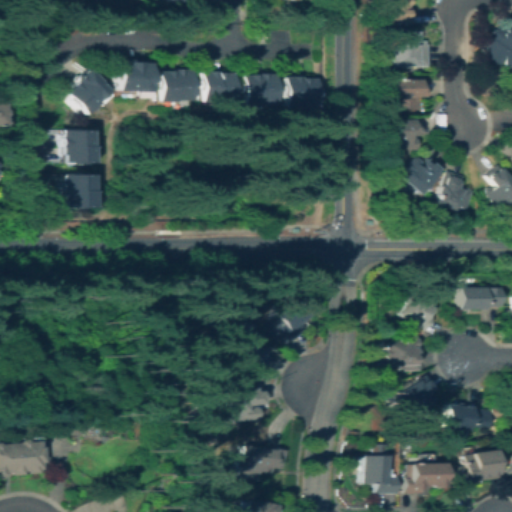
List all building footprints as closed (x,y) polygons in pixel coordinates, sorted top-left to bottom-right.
[(407,0),(407,23),(377,23),(377,0),(407,0)] [(511,25),(511,65),(510,65),(509,66),(498,66),(498,65),(482,65),(482,35),(486,35),(486,29),(489,28),(496,28),(496,25),(511,25)] [(411,30),(411,44),(415,44),(415,39),(423,40),(422,67),(402,66),(402,67),(386,66),(386,34),(395,34),(395,30),(411,30)] [(142,81),(141,92),(124,90),(107,89),(108,60),(141,62),(141,70),(143,70),(142,81)] [(80,67),(86,75),(88,73),(94,80),(93,81),(100,89),(87,101),(89,102),(76,114),(56,91),(68,81),(67,79),(80,67)] [(176,68),(176,69),(183,69),(183,75),(185,75),(184,88),(183,88),(183,99),(167,99),(167,102),(149,101),(150,70),(158,69),(166,69),(166,67),(176,68)] [(219,69),(219,70),(226,70),(226,76),(227,76),(227,89),(226,89),(225,100),(210,100),(209,103),(191,102),(192,71),(200,70),(209,70),(209,68),(219,69)] [(261,72),(261,73),(268,73),(268,79),(270,79),(270,92),(268,92),(268,104),(252,103),(252,106),(234,106),(235,74),(243,73),(251,73),(251,72),(261,72)] [(311,96),(309,109),(292,107),(276,107),(277,75),(285,75),(294,75),(294,76),(303,76),(303,78),(310,78),(310,83),(311,83),(311,96)] [(422,79),(422,96),(413,96),(413,109),(387,109),(387,97),(382,97),(383,88),(387,88),(387,79),(422,79)] [(409,119),(410,125),(412,124),(413,136),(405,136),(405,143),(411,143),(411,148),(410,148),(410,150),(388,151),(388,142),(380,142),(380,139),(376,136),(376,133),(379,130),(379,120),(409,119)] [(83,145),(83,161),(53,161),(51,146),(52,137),(52,129),(82,129),(81,145),(83,145)] [(408,154),(415,160),(419,157),(423,160),(425,158),(435,168),(411,194),(406,190),(403,194),(396,187),(399,183),(390,174),(408,154)] [(496,167),(511,186),(511,206),(505,198),(498,203),(497,202),(491,208),(477,192),(487,184),(481,178),(483,177),(482,175),(487,171),(489,173),(496,167)] [(458,176),(454,187),(456,187),(456,186),(465,189),(464,190),(467,191),(459,209),(450,206),(447,212),(427,204),(434,185),(437,185),(443,170),(458,176)] [(84,189),(83,207),(53,207),(52,199),(52,190),(51,190),(51,181),(52,174),(82,174),(82,189),(84,189)] [(419,281),(436,291),(427,306),(428,307),(425,314),(428,315),(419,331),(402,321),(404,319),(395,313),(400,304),(398,302),(403,295),(405,296),(409,289),(413,291),(419,281)] [(495,287),(495,307),(479,307),(479,309),(452,309),(452,286),(495,287)] [(296,327),(278,346),(256,323),(289,291),(307,310),(293,323),(296,327)] [(253,335),(251,346),(260,347),(257,367),(222,361),(223,354),(215,353),(216,349),(201,347),(204,334),(219,337),(228,333),(230,320),(243,323),(241,329),(254,332),(253,335)] [(412,338),(416,370),(395,372),(395,365),(382,366),(382,358),(379,356),(379,351),(381,349),(381,342),(392,341),(392,337),(412,335),(412,338)] [(420,395),(421,397),(422,396),(426,396),(429,400),(429,404),(406,421),(390,398),(387,396),(418,374),(428,388),(420,395)] [(249,387),(250,391),(255,390),(257,403),(246,405),(247,407),(252,406),(252,408),(253,408),(255,417),(253,417),(253,419),(224,423),(223,414),(222,414),(218,392),(249,387)] [(482,409),(479,429),(462,427),(462,429),(454,428),(454,429),(452,431),(448,431),(446,428),(438,427),(441,402),(466,405),(466,407),(482,409)] [(485,417),(487,408),(498,410),(496,419),(485,417)] [(14,439),(17,441),(28,440),(28,445),(30,445),(32,461),(30,461),(31,468),(27,469),(27,472),(15,473),(15,471),(12,471),(12,474),(0,474),(0,442),(7,442),(9,439),(14,439)] [(237,444),(260,448),(260,446),(280,449),(277,469),(267,467),(266,473),(256,471),(255,480),(235,477),(237,467),(232,467),(233,460),(234,461),(237,444)] [(468,482),(449,485),(446,467),(456,465),(454,453),(486,448),(490,478),(468,481),(468,482)] [(511,478),(500,472),(511,454),(511,478)] [(389,477),(389,493),(369,493),(369,484),(354,484),(353,455),(377,455),(377,477),(389,477)] [(434,461),(435,487),(423,488),(423,485),(414,485),(415,492),(398,493),(398,476),(401,476),(401,462),(434,461)] [(268,511),(239,511),(240,509),(238,508),(241,498),(268,505),(268,508),(269,510),(268,511)]
